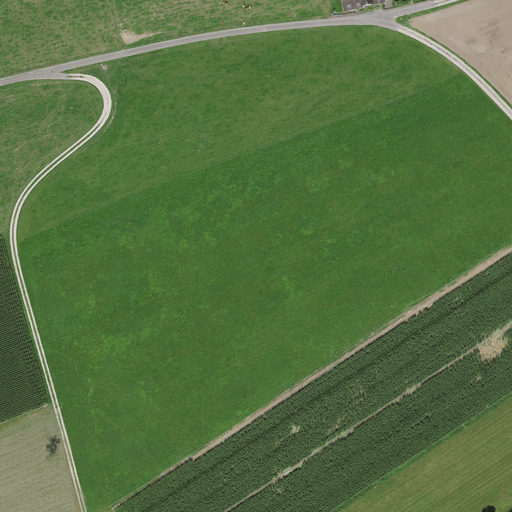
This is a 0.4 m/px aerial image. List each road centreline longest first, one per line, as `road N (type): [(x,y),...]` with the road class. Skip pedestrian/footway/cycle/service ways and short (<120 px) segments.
road 1 (track): [(83,511),(17,270),(13,228),(28,190),(92,131),(108,105),(93,80),(32,76)]
road 2 (track): [(0,85),(196,37),(372,20),(448,0)]
road 3 (track): [(511,114),(433,44),(372,20)]
